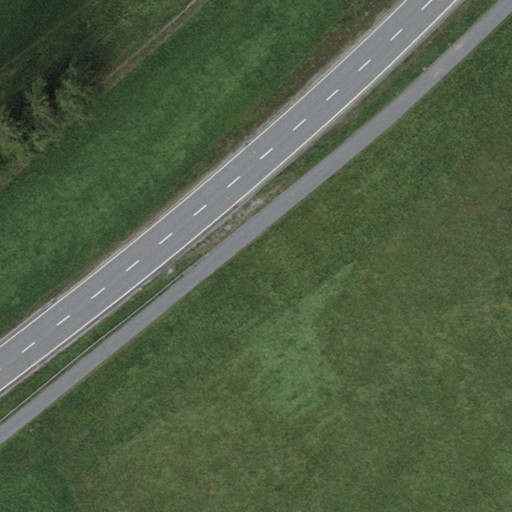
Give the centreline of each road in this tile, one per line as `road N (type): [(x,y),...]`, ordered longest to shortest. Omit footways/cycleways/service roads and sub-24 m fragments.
road 1 (primary): [(439,0),(280,145),(0,365)]
road 2 (track): [(0,185),(199,0)]
